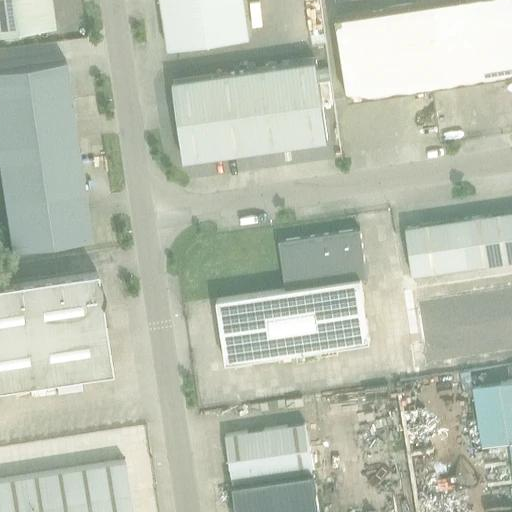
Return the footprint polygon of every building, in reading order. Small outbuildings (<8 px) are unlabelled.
[(50,0),(0,0),(0,34),(54,27),(50,0)] [(249,37),(243,0),(161,0),(168,48),(249,37)] [(511,0),(442,0),(336,16),(348,98),(450,82),(511,72),(511,0)] [(0,171),(11,250),(91,238),(65,59),(0,68),(0,171)] [(185,161),(327,141),(315,59),(173,79),(185,161)] [(511,260),(511,210),(405,226),(412,275),(511,260)] [(226,362),(370,340),(361,277),(366,276),(359,228),(279,240),(286,288),(217,298),(226,362)] [(0,284),(0,386),(111,370),(96,270),(0,284)] [(482,445),(510,441),(511,451),(511,379),(473,385),(482,445)] [(275,383),(232,390),(233,399),(276,392),(275,383)] [(305,422),(226,433),(233,482),(237,511),(318,511),(313,470),(305,422)] [(0,511),(132,511),(125,459),(0,478),(0,511)]
